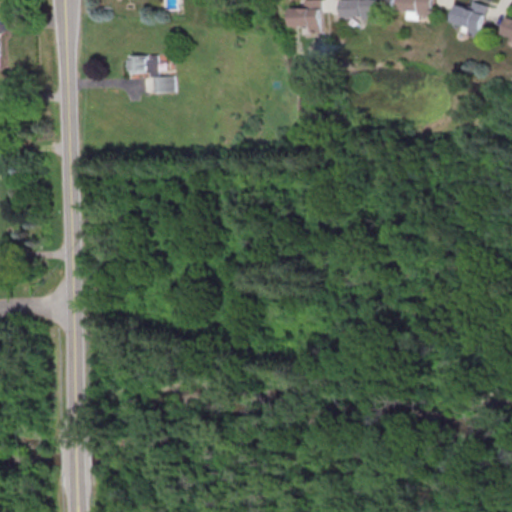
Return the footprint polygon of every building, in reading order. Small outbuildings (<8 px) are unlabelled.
[(308,0),(324,0),(325,32),(314,32),(314,24),(295,25),(294,7),(308,6),(308,0)] [(379,0),(380,9),(377,10),(378,19),(364,20),(364,16),(345,16),(344,0),(379,0)] [(435,0),(435,7),(432,7),(431,16),(418,15),(418,11),(399,9),(399,0),(435,0)] [(456,3),(469,8),(471,1),(488,6),(477,37),(466,34),(469,27),(450,20),(456,3)] [(511,15),(511,36),(501,33),(506,16),(509,17),(511,15)] [(131,56),(160,55),(160,76),(177,76),(177,92),(155,93),(155,85),(155,78),(153,78),(153,73),(132,74),(131,56)]
